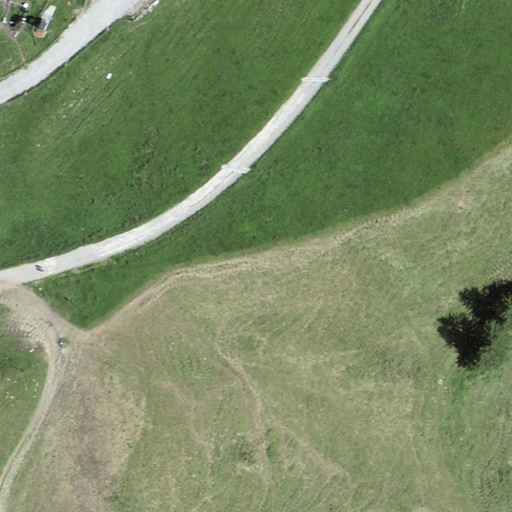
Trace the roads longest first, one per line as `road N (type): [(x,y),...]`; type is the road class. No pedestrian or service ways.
road 1 (track): [(0,281),(135,236),(194,203),(300,99),(372,0)]
road 2 (track): [(0,92),(117,0)]
